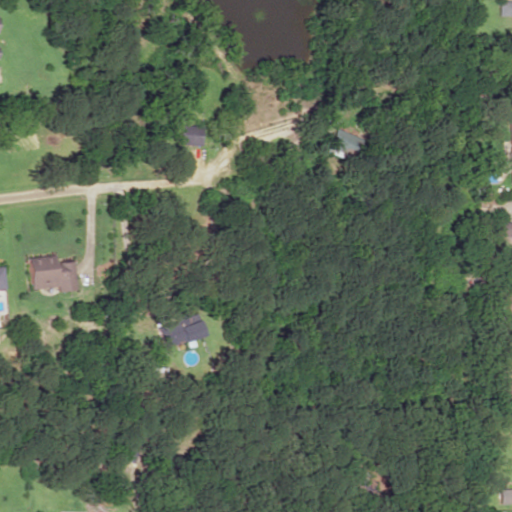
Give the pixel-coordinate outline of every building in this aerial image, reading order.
[(511,0),(496,0),(496,15),(511,14),(511,0)] [(199,125),(177,124),(177,144),(199,144),(199,125)] [(361,137),(332,128),(324,151),(346,158),(349,148),(357,151),(361,137)] [(495,237),(511,237),(511,220),(496,220),(495,237)] [(25,256),(28,288),(54,286),(55,291),(74,289),(71,260),(53,262),(52,254),(25,256)] [(511,312),(511,294),(498,294),(498,313),(511,312)] [(194,312),(184,315),(182,309),(160,315),(163,325),(155,327),(160,347),(200,335),(194,312)] [(511,376),(497,377),(498,393),(511,392),(511,376)] [(511,502),(511,487),(497,488),(498,503),(511,502)]
